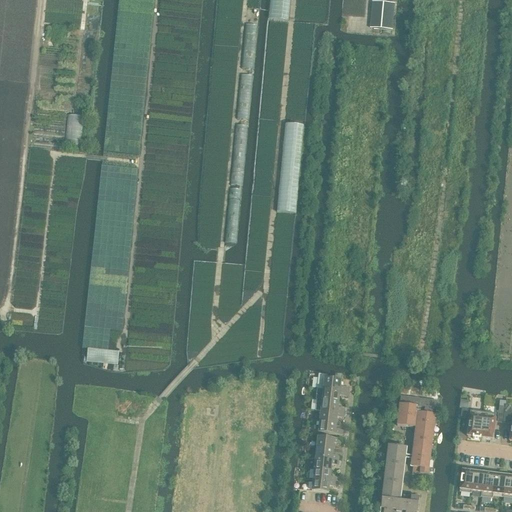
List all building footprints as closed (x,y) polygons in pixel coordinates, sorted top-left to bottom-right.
[(290,22),(292,0),(271,0),(270,20),(290,22)] [(394,5),(372,2),(370,29),(392,31),(394,5)] [(119,352),(87,350),(86,363),(118,366),(119,352)] [(319,379),(318,389),(346,393),(346,388),(340,387),(341,381),(327,379),(327,376),(319,376),(318,379),(319,379)] [(318,389),(316,400),(339,403),(339,396),(345,397),(346,393),(318,389)] [(401,398),(399,411),(408,412),(410,399),(401,398)] [(410,399),(408,412),(417,413),(419,400),(410,399)] [(316,400),(315,411),(343,414),(344,409),(338,409),(339,403),(316,400)] [(419,400),(417,413),(427,415),(428,401),(419,400)] [(428,401),(427,415),(436,416),(437,402),(428,401)] [(321,412),(320,422),(336,424),(337,418),(343,419),(343,414),(315,411),(321,412)] [(418,423),(413,468),(412,474),(428,476),(436,416),(427,415),(417,413),(408,412),(399,411),(397,426),(413,428),(414,422),(418,423)] [(471,411),(467,437),(473,438),(473,439),(480,440),(483,413),(471,411)] [(483,413),(480,440),(481,440),(481,439),(492,440),(495,414),(483,413)] [(335,430),(336,424),(320,422),(319,433),(341,435),(342,431),(335,430)] [(318,438),(317,449),(333,451),(334,445),(340,445),(341,441),(318,438)] [(388,446),(381,500),(397,502),(404,448),(388,446)] [(317,449),(315,460),(338,462),(339,457),(333,457),(333,451),(317,449)] [(315,460),(314,470),(331,472),(332,466),(338,467),(338,462),(315,460)] [(314,470),(313,481),(336,484),(336,479),(330,478),(331,472),(314,470)] [(462,471),(460,493),(471,494),(473,473),(462,471)] [(473,473),(471,494),(471,492),(481,493),(480,498),(481,498),(484,474),(473,473)] [(484,474),(481,498),(492,499),(495,475),(484,474)] [(495,475),(492,499),(493,499),(493,495),(503,496),(502,498),(503,498),(506,477),(495,475)] [(511,477),(506,477),(503,498),(511,499),(511,477)] [(313,481),(312,492),(328,494),(329,488),(335,488),(336,484),(313,481)] [(389,510),(399,511),(402,511),(416,511),(418,498),(410,497),(410,504),(402,503),(397,502),(381,500),(380,509),(389,510)]
